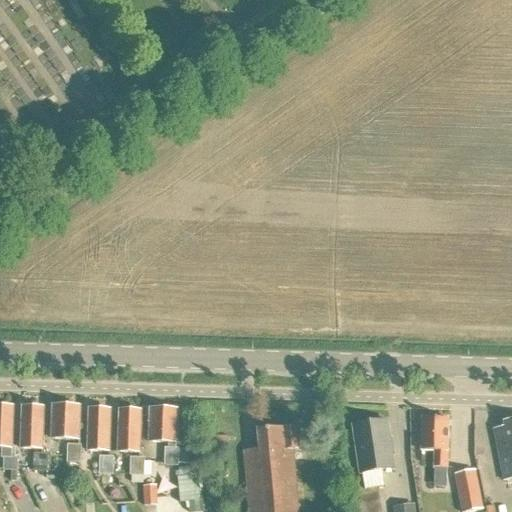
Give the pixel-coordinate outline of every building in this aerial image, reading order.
[(4,459),(3,472),(17,473),(18,460),(11,459),(13,408),(0,407),(0,448),(1,449),(1,459),(4,459)] [(21,450),(30,450),(41,451),(43,409),(22,408),(21,450)] [(53,408),(51,441),(78,442),(79,409),(53,408)] [(88,411),(86,452),(109,453),(111,412),(88,411)] [(150,411),(149,445),(177,446),(178,413),(150,411)] [(119,413),(117,454),(140,455),(142,414),(119,413)] [(434,453),(434,470),(448,470),(449,420),(422,420),(422,453),(434,453)] [(491,431),(502,483),(511,480),(511,421),(504,423),(506,428),(491,431)] [(353,428),(360,476),(394,471),(387,423),(353,428)] [(257,433),(258,453),(244,454),(248,511),(296,511),(292,453),(301,452),(299,430),(257,433)] [(35,455),(34,474),(47,474),(48,456),(35,455)] [(136,464),(136,481),(147,481),(147,465),(136,464)] [(476,473),(455,476),(461,511),(482,511),(483,511),(476,473)] [(143,488),(144,508),(157,507),(157,487),(143,488)]
